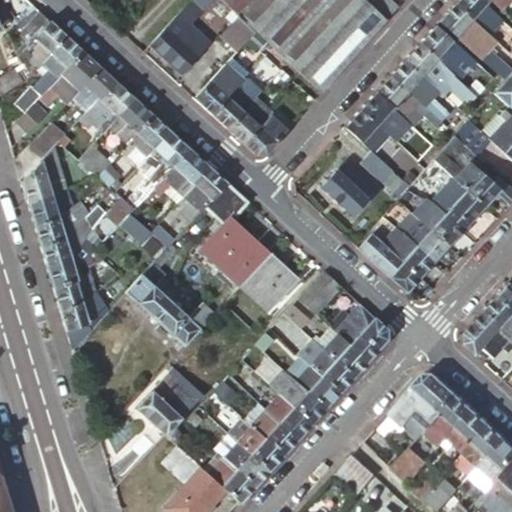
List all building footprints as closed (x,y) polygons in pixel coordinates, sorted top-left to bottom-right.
[(149,47),(180,75),(209,43),(188,24),(195,16),(196,15),(193,13),(199,6),(192,0),(149,47)] [(191,0),(192,0),(199,6),(193,13),(196,15),(210,0),(191,0)] [(265,44),(320,94),(385,22),(365,4),(361,0),(215,0),(230,13),(234,16),(254,34),(265,44)] [(369,0),(365,4),(385,22),(397,8),(387,0),(369,0)] [(487,3),(483,0),(456,0),(454,4),(471,20),(490,37),(503,22),(484,5),(487,3)] [(471,20),(454,4),(437,22),(492,72),(501,61),(488,50),(495,42),(490,37),(471,20)] [(237,52),(244,45),(254,34),(234,16),(230,13),(225,19),(231,25),(221,37),(237,52)] [(39,66),(65,39),(37,14),(17,35),(28,45),(23,50),(25,52),(31,58),(25,64),(26,65),(30,69),(34,72),(39,66)] [(188,24),(209,43),(215,35),(195,16),(188,24)] [(473,62),(433,26),(417,45),(436,63),(435,64),(455,82),(473,62)] [(511,41),(503,33),(495,42),(508,54),(511,49),(511,41)] [(255,54),(265,44),(254,34),(244,45),(255,54)] [(65,70),(81,53),(65,39),(39,66),(49,75),(33,93),(38,98),(64,70),(65,70)] [(436,63),(417,45),(402,61),(435,90),(440,95),(442,97),(448,91),(466,107),(474,99),(467,92),(455,82),(435,64),(436,63)] [(31,58),(25,52),(21,56),(23,58),(21,59),(22,61),(25,64),(31,58)] [(56,98),(64,106),(72,98),(98,69),(81,53),(65,70),(64,70),(38,98),(36,100),(45,109),(56,98)] [(18,65),(18,66),(22,69),(26,65),(25,64),(22,61),(18,65)] [(242,82),(244,79),(247,76),(230,61),(224,66),(242,82)] [(435,90),(402,61),(388,77),(420,106),(435,90)] [(492,72),(503,81),(504,80),(511,70),(502,61),(501,61),(492,72)] [(18,66),(0,79),(0,97),(28,76),(26,73),(30,69),(26,65),(22,69),(18,66)] [(193,101),(210,117),(242,82),(224,66),(193,101)] [(28,76),(30,77),(35,73),(34,72),(30,69),(26,73),(28,76)] [(72,98),(87,112),(114,84),(98,69),(72,98)] [(408,125),(412,128),(421,117),(426,112),(425,111),(420,106),(388,77),(373,94),(401,120),(402,119),(404,121),(408,125)] [(210,117),(226,131),(255,99),(260,93),(244,79),(242,82),(210,117)] [(511,87),(504,80),(503,81),(491,94),(511,112),(511,87)] [(474,99),(482,89),(475,83),(467,92),(474,99)] [(109,130),(134,102),(114,84),(87,112),(77,123),(86,131),(90,126),(102,137),(109,130)] [(32,105),(36,100),(38,98),(33,93),(30,90),(16,105),(25,113),(32,105)] [(425,111),(432,103),(440,95),(435,90),(420,106),(425,111)] [(400,150),(416,165),(422,158),(392,130),(401,120),(373,94),(358,112),(385,136),(395,145),(400,150)] [(226,131),(243,147),(258,130),(257,129),(269,116),(271,114),(255,99),(226,131)] [(126,146),(151,118),(134,102),(109,130),(126,146)] [(426,112),(438,122),(445,114),(432,103),(425,111),(426,112)] [(25,113),(14,125),(24,134),(43,114),(32,105),(25,113)] [(504,123),(509,117),(502,111),(497,117),(504,123)] [(385,136),(358,112),(343,128),(370,153),(375,147),(385,136)] [(433,128),(438,122),(426,112),(421,117),(433,128)] [(511,114),(509,117),(504,123),(489,139),(488,141),(511,163),(511,114)] [(266,156),(291,127),(287,124),(282,128),(269,116),(257,129),(258,130),(243,147),(254,157),(266,156)] [(481,131),(489,139),(504,123),(497,117),(495,116),(481,131)] [(149,157),(169,134),(151,118),(126,146),(120,152),(137,169),(149,157)] [(404,130),(408,125),(404,121),(400,126),(404,130)] [(485,139),(466,122),(453,137),(466,149),(472,154),(485,139)] [(32,148),(43,159),(50,151),(52,150),(55,146),(64,137),(52,126),(32,148)] [(162,179),(188,151),(169,134),(149,157),(162,169),(157,174),(162,179)] [(74,145),(64,137),(55,146),(65,155),(74,145)] [(466,149),(453,137),(439,153),(431,162),(440,170),(452,180),(484,209),(496,195),(508,206),(511,202),(511,190),(496,176),(489,183),(468,164),(461,172),(452,164),(466,149)] [(400,150),(395,145),(391,150),(395,154),(400,150)] [(411,184),(413,182),(375,147),(370,153),(372,155),(391,172),(401,181),(408,188),(411,184)] [(91,148),(76,165),(93,181),(109,164),(91,148)] [(50,151),(43,159),(20,183),(27,206),(65,194),(66,194),(50,151)] [(195,189),(211,172),(188,151),(162,179),(155,188),(162,194),(166,190),(180,204),(184,200),(195,189)] [(391,172),(372,155),(362,166),(381,183),(391,172)] [(440,170),(431,162),(423,171),(413,182),(411,184),(420,192),(440,170)] [(361,187),(365,182),(344,163),(320,190),(351,218),(367,201),(353,188),(357,183),(361,187)] [(204,210),(226,186),(211,172),(195,189),(184,200),(188,203),(200,214),(204,210)] [(484,209),(452,180),(429,206),(442,217),(447,212),(466,229),(484,209)] [(408,188),(401,181),(391,193),(397,200),(408,188)] [(375,191),(365,182),(361,187),(357,183),(353,188),(367,201),(375,191)] [(247,205),(226,186),(204,210),(219,224),(225,229),(228,226),(247,205)] [(27,206),(33,228),(57,220),(72,211),(66,194),(65,194),(27,206)] [(396,202),(386,212),(395,220),(404,210),(396,202)] [(190,225),(200,214),(188,203),(177,214),(190,225)] [(429,206),(425,203),(411,216),(413,217),(416,220),(448,249),(466,229),(447,212),(442,217),(429,206)] [(117,229),(121,225),(129,215),(117,204),(104,218),(117,229)] [(33,228),(39,249),(63,242),(83,221),(85,219),(75,209),(72,211),(57,220),(33,228)] [(386,212),(376,224),(380,227),(385,231),(395,220),(386,212)] [(143,245),(151,236),(153,234),(131,214),(129,215),(121,225),(143,245)] [(416,220),(413,217),(411,216),(409,214),(394,230),(434,265),(448,249),(416,220)] [(69,261),(89,234),(91,232),(83,221),(63,242),(39,249),(46,269),(69,261)] [(131,258),(143,245),(121,225),(117,229),(111,236),(109,237),(131,258)] [(266,261),(228,226),(225,229),(202,254),(240,289),(266,261)] [(151,236),(167,250),(167,249),(174,243),(158,228),(153,234),(151,236)] [(381,244),(420,279),(434,265),(394,230),(381,244)] [(86,263),(95,253),(102,246),(89,234),(69,261),(46,269),(53,291),(76,284),(74,277),(86,263)] [(371,236),(357,251),(406,295),(420,279),(381,244),(371,236)] [(292,285),(266,261),(240,289),(266,313),(292,285)] [(53,291),(59,312),(82,304),(94,292),(86,263),(74,277),(76,284),(53,291)] [(126,294),(185,348),(214,317),(202,306),(188,322),(152,289),(163,277),(152,266),(126,294)] [(340,290),(322,274),(297,302),(314,318),(340,290)] [(511,289),(505,284),(492,299),(511,316),(511,289)] [(59,312),(65,334),(87,327),(109,303),(97,290),(94,292),(82,304),(59,312)] [(511,316),(492,299),(480,312),(497,328),(496,330),(507,340),(509,339),(511,341),(511,316)] [(386,332),(358,306),(347,318),(341,313),(327,329),(329,331),(367,365),(387,342),(386,332)] [(309,323),(292,307),(283,317),(300,333),(309,323)] [(497,328),(480,312),(460,335),(460,345),(472,356),(479,349),(491,359),(507,340),(496,330),(497,328)] [(327,329),(324,327),(311,343),(322,352),(353,381),(367,365),(329,331),(327,329)] [(255,347),(261,353),(270,343),(264,338),(255,347)] [(313,372),(339,395),(353,381),(322,352),(311,343),(298,358),(313,372)] [(240,363),(247,369),(258,357),(251,351),(240,363)] [(284,373),(299,387),(313,372),(298,358),(284,373)] [(235,369),(227,378),(236,386),(244,377),(235,369)] [(135,410),(164,437),(173,428),(180,421),(202,398),(172,370),(135,410)] [(299,387),(326,411),(339,395),(313,372),(299,387)] [(294,409),(312,426),(326,411),(299,387),(284,373),(270,389),(278,397),(293,410),(294,409)] [(423,375),(389,414),(403,426),(410,419),(425,433),(458,397),(433,374),(423,375)] [(211,394),(213,395),(226,407),(235,398),(220,385),(211,394)] [(272,417),(299,441),(312,426),(294,409),(293,410),(278,397),(265,411),(272,417)] [(448,440),(474,411),(458,397),(425,433),(422,435),(439,450),(443,447),(448,440)] [(243,422),(257,435),(272,417),(265,411),(259,405),(243,422)] [(467,451),(490,426),(474,411),(448,440),(453,446),(464,455),(467,451)] [(193,415),(184,425),(191,431),(200,422),(193,415)] [(257,435),(283,458),(299,441),(272,417),(257,435)] [(410,419),(403,426),(403,427),(417,440),(422,435),(425,433),(410,419)] [(227,436),(269,473),(283,458),(257,435),(243,422),(235,430),(234,429),(227,436)] [(479,469),(505,440),(490,426),(467,451),(464,455),(479,469)] [(173,428),(164,437),(176,447),(184,438),(173,428)] [(219,456),(255,489),(269,473),(227,436),(214,451),(219,456)] [(453,446),(448,440),(443,447),(448,452),(453,446)] [(491,489),(511,465),(511,445),(505,440),(479,469),(488,477),(478,487),(487,494),(491,489)] [(409,449),(390,470),(408,486),(426,465),(409,449)] [(352,455),(334,474),(357,496),(375,477),(352,455)] [(470,478),(479,469),(464,455),(455,464),(466,474),(470,478)] [(225,492),(240,506),(255,489),(219,456),(203,473),(225,492)] [(511,511),(511,465),(491,489),(498,495),(485,510),(486,511),(511,511)] [(163,511),(207,511),(225,492),(203,473),(199,469),(161,510),(163,511)] [(465,484),(470,478),(466,474),(460,480),(465,484)] [(429,476),(414,492),(423,500),(438,484),(429,476)] [(0,511),(12,511),(2,477),(0,477),(0,511)] [(423,500),(436,511),(439,511),(456,493),(444,481),(440,486),(438,484),(423,500)]
